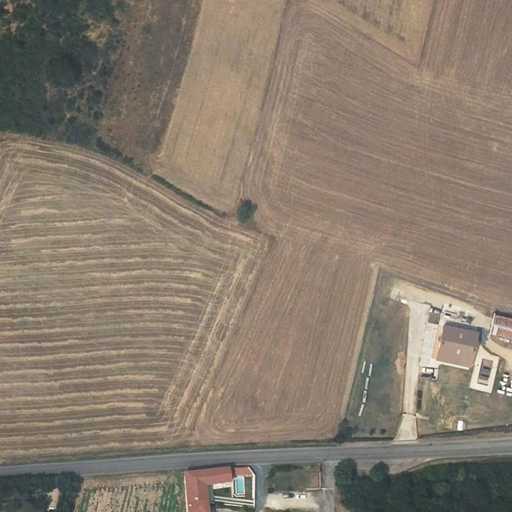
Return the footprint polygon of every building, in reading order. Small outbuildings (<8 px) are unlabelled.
[(511,337),(511,319),(493,315),(490,333),(511,337)] [(443,326),(439,325),(434,351),(438,352),(443,326)] [(477,333),(443,326),(438,352),(471,359),(477,333)] [(471,359),(438,352),(437,358),(470,366),(471,359)] [(229,482),(229,469),(204,472),(206,486),(229,482)] [(204,472),(188,474),(184,475),(187,503),(207,503),(206,486),(204,472)] [(207,509),(207,503),(187,503),(187,511),(211,511),(211,510),(207,509)]
